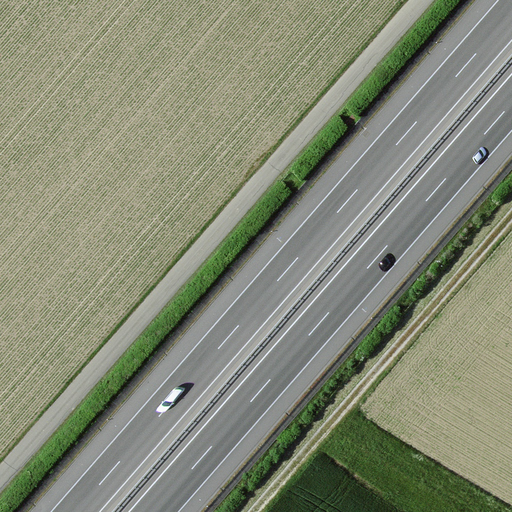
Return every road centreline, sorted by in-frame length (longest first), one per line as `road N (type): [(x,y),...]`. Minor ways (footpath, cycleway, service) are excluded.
road 1 (motorway): [(511,12),(75,511)]
road 2 (track): [(0,477),(421,0)]
road 3 (motorway): [(154,511),(511,102)]
road 4 (track): [(252,511),(511,213)]
